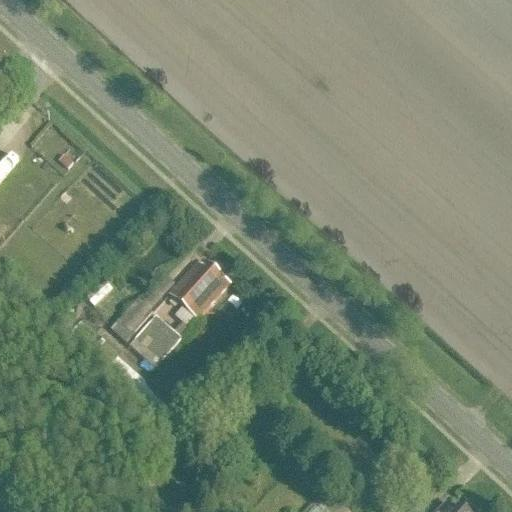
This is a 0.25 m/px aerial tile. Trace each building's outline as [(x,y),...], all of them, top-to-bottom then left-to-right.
[(207,271),(203,275),(198,270),(169,301),(196,326),(229,290),(207,271)] [(107,291),(101,284),(83,301),(90,308),(107,291)] [(152,319),(136,306),(110,335),(125,349),(152,319)] [(152,324),(132,346),(158,370),(179,347),(177,346),(194,327),(179,314),(171,324),(178,330),(170,340),(152,324)] [(120,359),(103,343),(89,358),(106,374),(120,359)]
